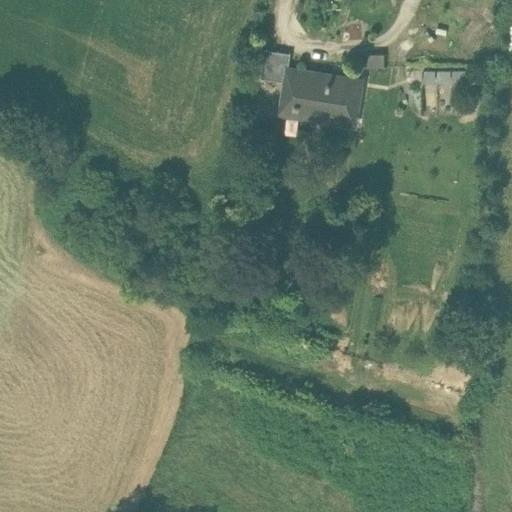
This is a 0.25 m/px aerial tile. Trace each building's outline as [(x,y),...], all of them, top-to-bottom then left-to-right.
[(291,52),(266,48),(261,76),(285,79),(286,80),(289,65),(291,52)] [(395,62),(395,51),(364,51),(364,62),(395,62)] [(363,78),(289,65),(286,80),(285,79),(280,112),(356,123),(363,78)] [(435,97),(435,79),(446,79),(446,66),(422,66),(422,97),(435,97)] [(450,81),(436,80),(436,98),(449,98),(450,81)]
